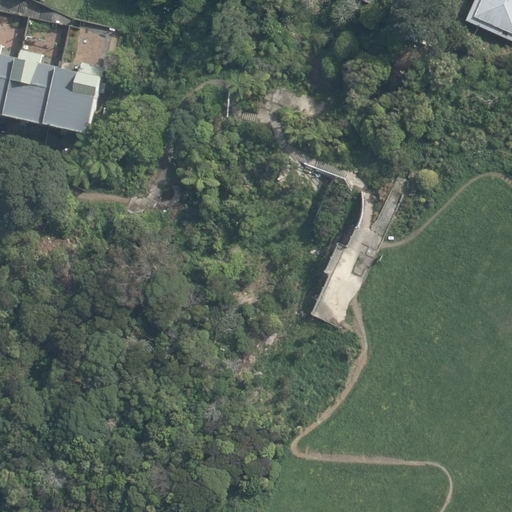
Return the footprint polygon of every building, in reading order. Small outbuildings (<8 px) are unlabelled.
[(370,0),(353,0),(353,2),(366,9),(370,0)] [(511,0),(472,0),(464,18),(511,40),(511,0)] [(404,40),(426,45),(430,30),(408,24),(404,40)] [(0,45),(0,116),(8,119),(21,61),(1,56),(3,46),(0,45)] [(23,51),(21,61),(8,119),(48,128),(61,70),(42,65),(44,56),(23,51)] [(82,74),(61,70),(48,128),(91,137),(106,69),(84,64),(82,74)] [(386,243),(347,225),(340,239),(329,234),(314,266),(323,271),(304,312),(345,331),(386,243)]
